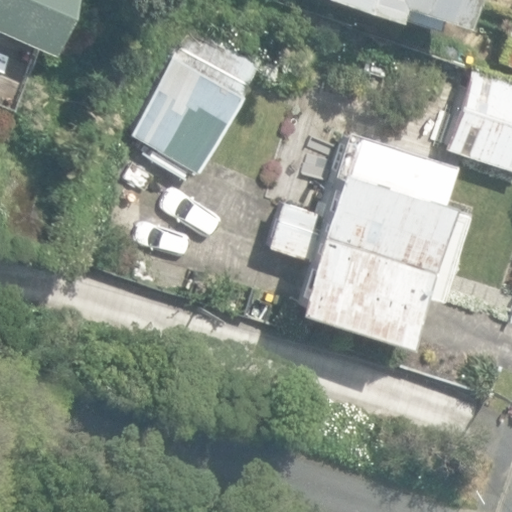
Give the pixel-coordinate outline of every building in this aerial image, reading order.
[(0,0),(0,27),(22,35),(34,0),(0,0)] [(347,0),(430,26),(434,13),(451,19),(457,0),(347,0)] [(494,56),(511,62),(511,16),(508,15),(494,56)] [(125,132),(190,172),(253,65),(190,26),(125,132)] [(63,60),(88,75),(106,43),(82,29),(63,60)] [(439,140),(511,167),(511,77),(469,61),(439,140)] [(285,305),(394,339),(409,290),(431,297),(459,207),(437,200),(449,161),(341,128),(315,210),(274,197),(260,242),(301,255),(285,305)]
